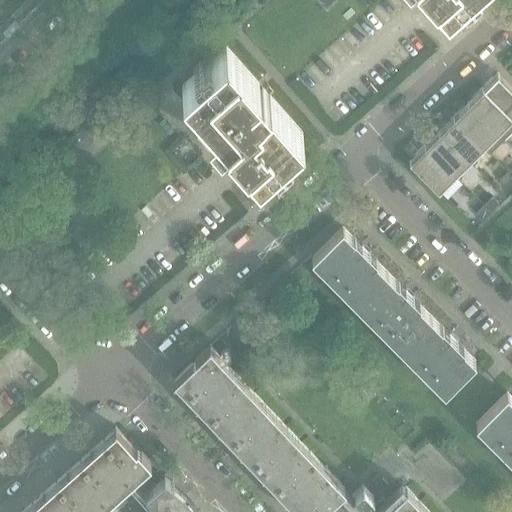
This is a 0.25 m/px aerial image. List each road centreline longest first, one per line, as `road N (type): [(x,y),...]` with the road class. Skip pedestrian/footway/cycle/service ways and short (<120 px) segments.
road 1 (residential): [(115,376),(348,162)]
road 2 (residential): [(511,315),(368,169),(348,162)]
road 3 (residential): [(348,162),(511,13)]
road 4 (residential): [(243,511),(115,376)]
road 5 (residential): [(115,376),(0,263)]
road 6 (residential): [(115,376),(0,473)]
